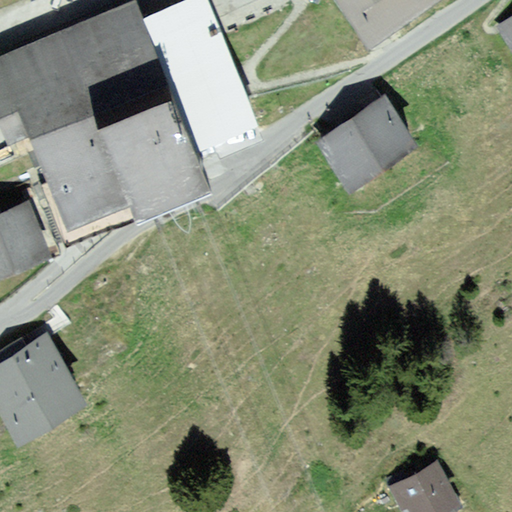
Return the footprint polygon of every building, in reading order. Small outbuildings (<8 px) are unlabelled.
[(135,0),(134,0),(0,54),(0,99),(148,39),(213,12),(207,0),(184,0),(142,17),(135,0)] [(340,0),(348,11),(370,43),(432,0),(340,0)] [(213,12),(148,39),(194,149),(258,122),(213,12)] [(511,19),(499,27),(511,48),(511,19)] [(148,39),(0,99),(0,126),(7,143),(29,134),(62,215),(55,218),(65,242),(208,183),(194,149),(148,39)] [(386,94),(316,141),(348,189),(418,142),(386,94)] [(0,214),(0,271),(46,253),(26,204),(0,214)] [(47,334),(0,362),(0,407),(20,440),(87,400),(47,334)] [(447,511),(462,504),(437,459),(389,485),(402,509),(408,505),(411,511),(447,511)]
